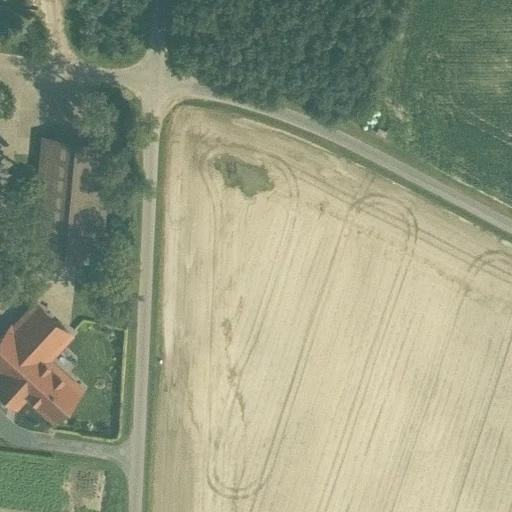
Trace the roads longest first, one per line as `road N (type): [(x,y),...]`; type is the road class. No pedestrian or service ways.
road 1 (unclassified): [(139,511),(160,81)]
road 2 (unclassified): [(511,229),(320,129),(160,81)]
road 3 (track): [(0,56),(160,81)]
